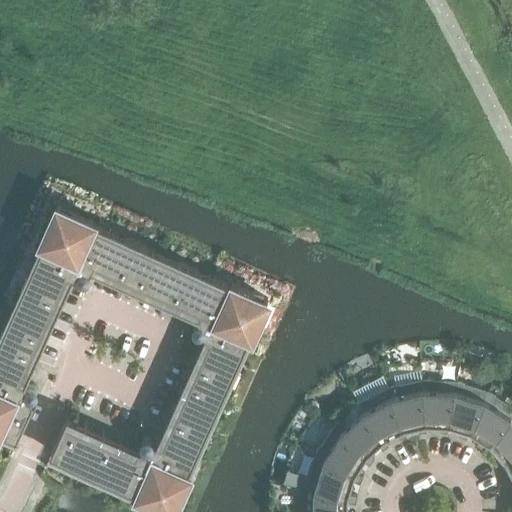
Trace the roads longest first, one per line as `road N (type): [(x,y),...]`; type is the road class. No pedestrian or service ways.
road 1 (residential): [(71,368),(98,305),(170,336),(143,398)]
road 2 (residential): [(0,511),(71,368)]
road 3 (residential): [(470,511),(464,482),(441,466),(403,478),(393,511)]
